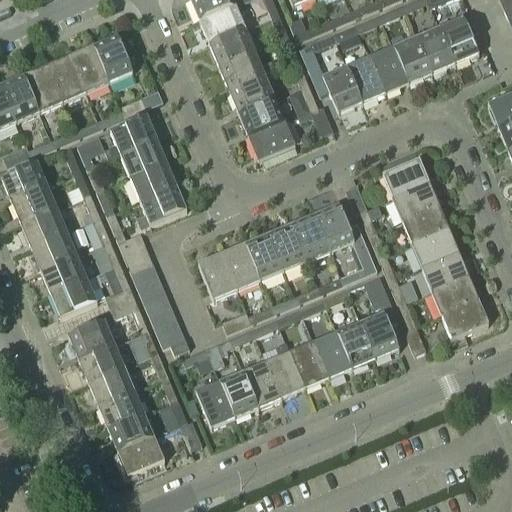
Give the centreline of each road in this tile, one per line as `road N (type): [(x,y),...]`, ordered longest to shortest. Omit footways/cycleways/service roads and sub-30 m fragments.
road 1 (residential): [(511,265),(459,130),(443,115),(231,194),(209,175),(141,0)]
road 2 (residential): [(144,511),(511,358)]
road 3 (residential): [(90,511),(12,340)]
road 4 (unknown): [(231,194),(172,245),(182,296)]
